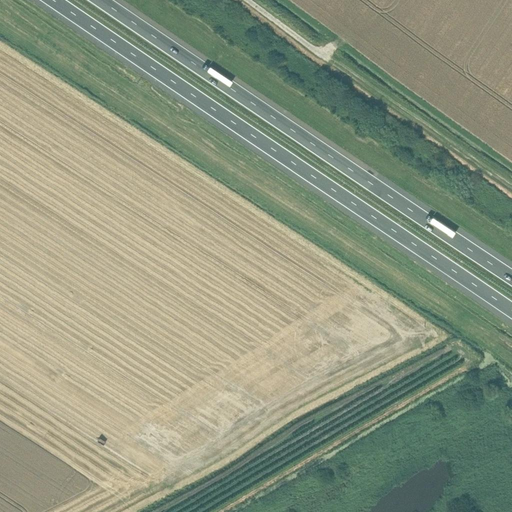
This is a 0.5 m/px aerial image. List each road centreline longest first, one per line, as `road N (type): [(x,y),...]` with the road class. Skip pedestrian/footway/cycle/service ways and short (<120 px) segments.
road 1 (motorway): [(52,0),(511,314)]
road 2 (motorway): [(511,274),(99,0)]
